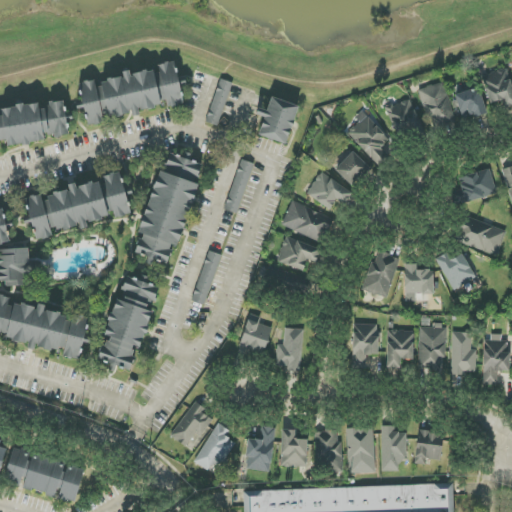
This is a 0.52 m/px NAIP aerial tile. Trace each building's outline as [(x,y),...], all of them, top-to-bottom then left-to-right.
[(87,126),(109,122),(108,118),(140,113),(140,110),(165,106),(165,108),(182,105),(175,62),(158,65),(159,70),(127,76),(127,77),(96,83),(95,81),(80,83),(87,126)] [(503,101),(504,108),(511,106),(511,84),(509,70),(483,75),(489,103),(503,101)] [(219,127),(233,83),(220,79),(206,122),(219,127)] [(420,89),(431,128),(455,121),(443,82),(420,89)] [(469,112),(471,119),(487,114),(479,88),(455,95),(461,115),(469,112)] [(298,105),(271,98),(268,111),(259,109),(257,115),(264,117),(259,137),(289,144),(298,105)] [(391,136),(418,135),(417,104),(390,104),(391,136)] [(379,149),(389,140),(366,115),(347,132),(378,166),(387,158),(379,149)] [(335,169),(351,187),(370,169),(354,152),(335,169)] [(203,164),(169,154),(165,171),(198,180),(203,164)] [(224,209),(237,214),(255,164),(242,160),(224,209)] [(511,202),(511,167),(503,170),(511,202)] [(497,193),(489,169),(459,178),(466,202),(497,193)] [(198,184),(158,172),(139,235),(141,235),(135,254),(168,264),(173,246),(179,247),(198,184)] [(307,194),(330,210),(336,201),(344,206),(352,193),(321,173),(307,194)] [(27,199),(35,241),(52,237),(51,232),(87,225),(87,223),(95,221),(113,213),(116,219),(123,217),(131,214),(127,196),(125,193),(116,174),(104,176),(105,182),(81,187),(77,189),(75,184),(60,192),(58,192),(57,193),(27,199)] [(282,226),(324,244),(334,219),(292,202),(282,226)] [(0,244),(9,242),(6,227),(5,228),(1,209),(0,209),(0,244)] [(455,240),(497,257),(506,232),(465,216),(455,240)] [(277,261),(303,271),(307,260),(316,264),(321,250),(286,237),(277,261)] [(30,285),(30,276),(32,276),(31,249),(0,249),(0,264),(1,286),(30,285)] [(192,301),(204,305),(222,256),(209,251),(192,301)] [(364,291),(388,298),(399,258),(375,251),(364,291)] [(464,254),(451,260),(448,253),(437,258),(451,290),(475,279),(464,254)] [(406,302),(416,302),(416,295),(434,294),(433,270),(415,270),(415,264),(405,265),(406,302)] [(309,280),(270,267),(264,285),(303,297),(309,280)] [(159,289),(129,276),(119,300),(118,300),(103,335),(108,337),(98,359),(114,366),(115,364),(129,370),(138,348),(139,348),(154,313),(149,311),(159,289)] [(80,360),(88,318),(72,315),(72,317),(44,311),(45,308),(12,302),(13,298),(0,295),(0,336),(29,342),(28,345),(64,352),(63,357),(80,360)] [(264,354),(273,328),(259,324),(261,318),(250,314),(240,347),(264,354)] [(352,367),(366,367),(367,355),(377,355),(378,325),(353,324),(352,367)] [(442,370),(442,358),(446,358),(445,326),(419,327),(420,371),(442,370)] [(284,345),(278,345),(276,366),(289,367),(289,371),(301,372),(303,329),(285,328),(284,345)] [(413,360),(414,331),(388,330),(387,368),(401,368),(401,359),(413,360)] [(472,333),(452,333),(451,374),(476,374),(476,350),(472,349),(472,333)] [(484,337),(483,386),(497,386),(497,371),(507,371),(508,337),(484,337)] [(184,448),(195,436),(198,439),(215,420),(196,404),(169,434),(184,448)] [(209,471),(214,462),(222,466),(235,442),(226,438),(230,431),(217,424),(196,464),(209,471)] [(407,433),(395,433),(395,426),(381,427),(382,472),(399,472),(399,461),(407,460),(407,433)] [(248,439),(246,470),(272,472),(274,427),(261,427),(260,440),(248,439)] [(347,428),(348,474),(375,473),(373,428),(347,428)] [(295,430),(282,430),(280,467),(308,468),(309,440),(294,439),(295,430)] [(315,431),(316,473),(341,472),(340,431),(315,431)] [(425,459),(442,460),(443,432),(417,431),(416,464),(425,465),(425,459)] [(21,485),(30,453),(14,449),(5,480),(21,485)] [(55,497),(65,464),(33,455),(23,488),(55,497)] [(58,498),(75,503),(85,470),(69,465),(58,498)] [(244,491),(244,511),(453,511),(453,485),(244,491)]
